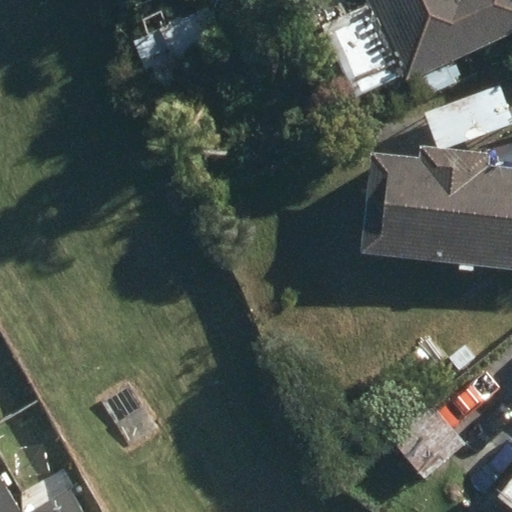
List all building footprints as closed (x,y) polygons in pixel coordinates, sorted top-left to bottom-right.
[(325,44),(354,105),(405,81),(407,87),(511,36),(511,0),(275,0),(278,5),(287,0),(330,0),(347,34),(325,44)] [(144,41),(160,75),(209,52),(195,18),(144,41)] [(425,119),(438,157),(511,129),(511,120),(501,91),(425,119)] [(317,107),(335,142),(357,130),(337,96),(317,107)] [(358,262),(511,277),(511,175),(486,172),(487,162),(422,156),(420,168),(368,163),(358,262)] [(448,349),(467,372),(508,340),(489,317),(448,349)] [(393,447),(422,485),(464,453),(434,416),(393,447)] [(0,511),(80,511),(69,494),(40,511),(16,511),(0,484),(0,511)] [(511,511),(511,491),(502,504),(509,511),(511,511)]
